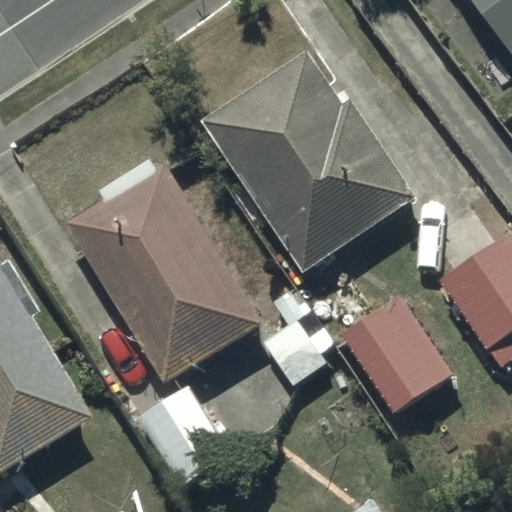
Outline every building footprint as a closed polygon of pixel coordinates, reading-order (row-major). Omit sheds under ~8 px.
[(511,0),(465,0),(511,61),(511,0)] [(312,65),(205,139),(309,289),(422,211),(354,113),(349,117),(312,65)] [(112,216),(71,239),(178,408),(141,432),(184,500),(233,469),(184,391),(268,338),(167,179),(162,183),(156,174),(106,206),(112,216)] [(445,299),(505,379),(511,374),(511,254),(509,251),(445,299)] [(0,489),(87,435),(27,339),(40,331),(3,273),(0,275),(0,489)] [(344,350),(401,429),(458,387),(402,308),(344,350)]
